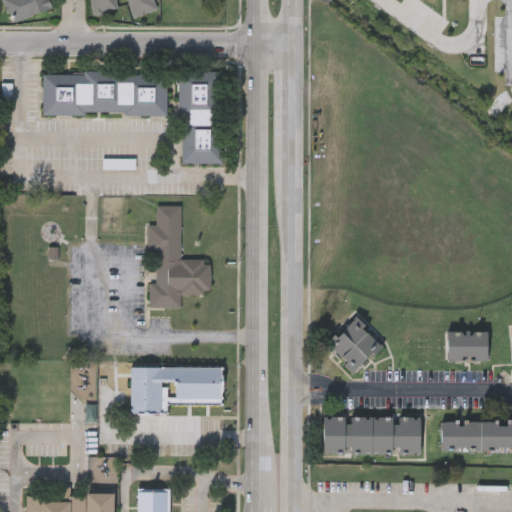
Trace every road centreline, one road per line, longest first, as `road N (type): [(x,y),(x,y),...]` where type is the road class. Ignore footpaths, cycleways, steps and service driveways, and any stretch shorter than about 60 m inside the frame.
road 1 (secondary): [(252,39),(253,506)]
road 2 (secondary): [(295,464),(297,202)]
road 3 (tertiary): [(252,39),(0,40)]
